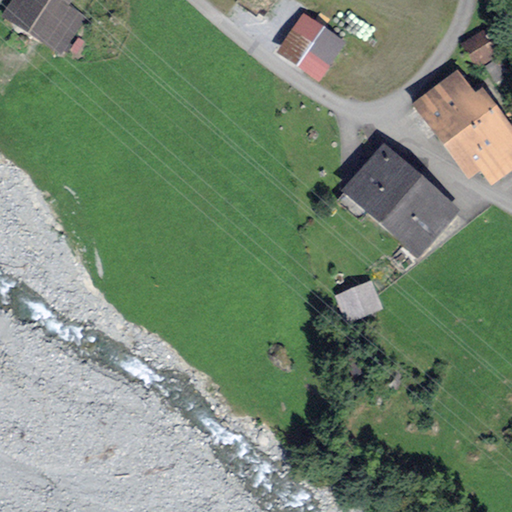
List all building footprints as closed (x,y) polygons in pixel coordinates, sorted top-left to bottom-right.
[(17,0),(8,15),(60,49),(79,18),(62,7),(67,0),(17,0)] [(334,52),(339,43),(305,21),(284,51),(319,76),(320,74),(330,80),(346,59),(334,52)] [(464,46),(477,66),(499,51),(486,31),(464,46)] [(488,77),(465,94),(454,80),(415,109),(440,141),(445,138),(466,122),(471,128),(501,105),(506,101),(488,77)] [(482,164),(493,178),(511,164),(511,131),(503,119),(508,115),(501,105),(471,128),(466,122),(445,138),(471,173),(482,164)] [(354,193),(417,248),(448,212),(425,191),(429,186),(414,173),(410,178),(386,157),(354,193)] [(349,320),(378,309),(370,290),(341,301),(349,320)]
